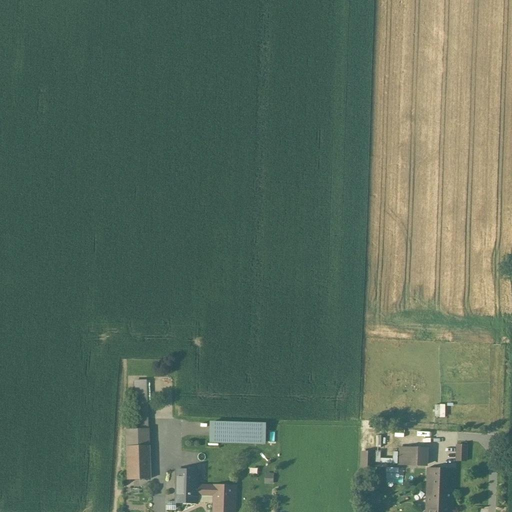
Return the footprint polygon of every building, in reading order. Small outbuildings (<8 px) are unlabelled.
[(146,381),(134,381),(135,429),(125,430),(126,480),(149,479),(146,381)] [(446,417),(446,404),(436,404),(436,417),(446,417)] [(254,429),(175,427),(174,440),(253,442),(254,429)] [(468,461),(468,444),(457,444),(457,461),(468,461)] [(425,448),(400,447),(399,464),(425,465),(426,448),(425,448)] [(374,458),(362,458),(362,466),(374,466),(374,458)] [(451,511),(453,470),(428,469),(426,511),(451,511)] [(234,511),(235,486),(214,486),(197,486),(198,471),(177,471),(176,502),(197,502),(197,494),(214,495),(213,511),(234,511)] [(274,483),(274,473),(266,473),(266,483),(274,483)]
